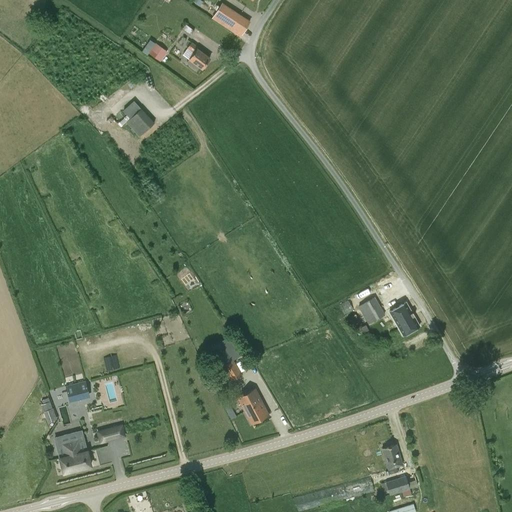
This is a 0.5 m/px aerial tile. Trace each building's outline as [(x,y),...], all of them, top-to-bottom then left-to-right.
[(241,34),(249,22),(222,4),(214,17),(241,34)] [(194,31),(186,24),(182,29),(191,35),(194,31)] [(198,47),(191,42),(182,54),(202,69),(210,58),(197,49),(198,47)] [(156,43),(148,53),(160,61),(168,51),(156,43)] [(154,123),(141,108),(126,122),(139,136),(154,123)] [(368,324),(385,315),(374,297),(358,306),(368,324)] [(344,314),(352,309),(348,300),(339,305),(344,314)] [(403,336),(419,326),(405,302),(389,312),(403,336)] [(353,325),(359,336),(368,330),(365,325),(362,327),(355,314),(350,317),(354,324),(353,325)] [(233,360),(242,354),(236,344),(216,357),(232,381),(242,375),(233,360)] [(65,386),(69,399),(89,393),(85,381),(65,386)] [(269,415),(262,401),(255,388),(237,397),(251,424),(269,415)] [(41,405),(48,423),(57,419),(50,401),(41,405)] [(98,432),(101,443),(110,441),(107,429),(98,432)] [(59,458),(63,473),(91,466),(87,451),(80,452),(77,441),(63,445),(66,456),(59,458)] [(388,469),(390,474),(398,472),(396,466),(402,465),(395,444),(381,448),(388,469)] [(380,484),(383,492),(388,490),(389,495),(402,491),(403,497),(411,494),(410,489),(405,476),(385,482),(380,484)] [(297,511),(302,511),(374,492),(369,477),(293,497),(297,511)] [(407,511),(415,506),(410,500),(395,511),(407,511)]
